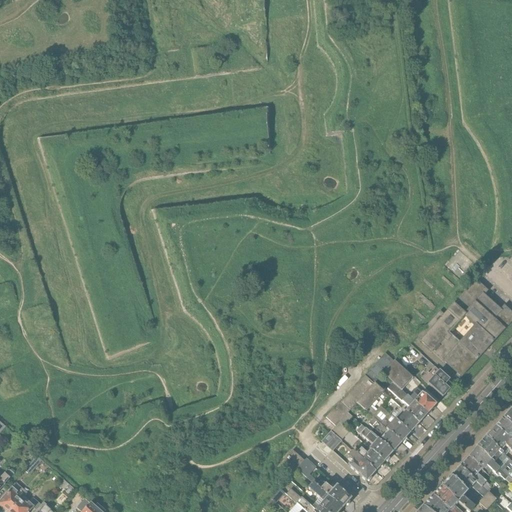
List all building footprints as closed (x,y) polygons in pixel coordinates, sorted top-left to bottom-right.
[(417,338),(433,352),(461,378),(511,321),(511,314),(504,308),(500,312),(483,296),(487,292),(475,282),(466,293),(453,307),(444,316),(440,312),(417,338)] [(385,354),(380,360),(389,368),(394,362),(385,354)] [(380,360),(375,365),(384,373),(389,368),(380,360)] [(384,373),(383,375),(392,384),(402,392),(412,379),(394,362),(389,368),(384,373)] [(375,365),(370,371),(379,379),(383,375),(384,373),(375,365)] [(428,373),(422,379),(443,398),(449,392),(448,391),(452,387),(447,383),(449,382),(434,369),(429,374),(428,373)] [(370,371),(365,376),(374,385),(374,384),(379,379),(370,371)] [(389,397),(374,384),(374,385),(356,404),(375,420),(386,431),(401,444),(410,434),(387,413),(380,407),(389,397)] [(428,415),(408,397),(402,392),(392,384),(387,390),(405,406),(402,409),(419,425),(428,415)] [(408,397),(428,415),(436,406),(416,389),(408,397)] [(341,403),(335,409),(344,418),(351,411),(341,403)] [(419,425),(402,409),(400,408),(396,412),(394,410),(392,413),(389,411),(387,413),(410,434),(419,425)] [(329,415),(339,423),(339,422),(340,423),(344,418),(335,409),(329,415)] [(511,411),(503,421),(511,428),(511,411)] [(329,415),(326,418),(336,427),(339,423),(329,415)] [(393,454),(401,444),(386,431),(375,420),(370,425),(381,436),(377,440),(393,454)] [(496,429),(511,443),(511,428),(503,421),(496,429)] [(393,454),(377,440),(361,425),(356,431),(370,444),(367,448),(384,463),(393,454)] [(511,443),(496,429),(486,440),(505,457),(510,451),(511,453),(511,443)] [(341,442),(331,432),(321,442),(332,452),(341,442)] [(511,463),(505,457),(486,440),(477,449),(508,477),(511,480),(511,463)] [(19,450),(24,455),(29,449),(24,445),(19,450)] [(375,473),(384,463),(367,448),(363,452),(358,447),(353,453),(375,473)] [(505,481),(508,477),(477,449),(468,459),(482,471),(488,476),(492,471),(495,474),(497,472),(501,476),(500,476),(505,481)] [(304,462),(292,451),(278,467),(290,478),(297,470),(304,462)] [(366,483),(375,473),(353,453),(348,458),(353,462),(349,467),(366,483)] [(24,471),(29,476),(42,462),(36,456),(24,471)] [(460,469),(496,502),(498,498),(496,497),(497,496),(494,493),(493,494),(489,490),(491,488),(478,475),(482,471),(468,459),(460,469)] [(315,469),(310,464),(306,460),(304,462),(297,470),(301,474),(306,478),(315,469)] [(487,511),(496,502),(460,469),(451,478),(468,493),(472,488),(484,499),(479,504),(487,511)] [(0,489),(4,485),(5,486),(14,475),(10,471),(9,472),(8,471),(3,477),(0,474),(0,489)] [(442,489),(466,511),(467,511),(471,511),(475,509),(467,502),(472,496),(468,493),(451,478),(442,489)] [(63,481),(57,488),(61,490),(62,489),(64,491),(69,486),(63,481)] [(341,510),(350,500),(333,484),(328,489),(321,482),(317,487),(341,510)] [(339,511),(341,510),(317,487),(313,484),(308,490),(319,500),(315,504),(324,511),(339,511)] [(0,506),(6,511),(10,511),(25,497),(19,491),(21,488),(18,485),(17,486),(16,485),(13,489),(0,503),(0,506)] [(465,511),(466,511),(442,489),(433,498),(448,511),(465,511)] [(77,494),(70,501),(75,506),(82,498),(77,494)] [(271,499),(274,502),(276,504),(280,499),(280,498),(275,494),(271,499)] [(324,511),(315,504),(311,508),(301,499),(300,501),(293,495),(290,498),(296,505),(302,510),(304,511),(324,511)] [(25,497),(10,511),(29,511),(33,507),(34,508),(37,504),(36,503),(37,502),(33,498),(30,502),(25,497)] [(448,511),(433,498),(422,510),(423,511),(448,511)] [(262,509),(265,511),(274,502),(271,499),(262,509)] [(85,500),(76,510),(78,511),(83,511),(90,505),(87,501),(86,501),(85,500)]
